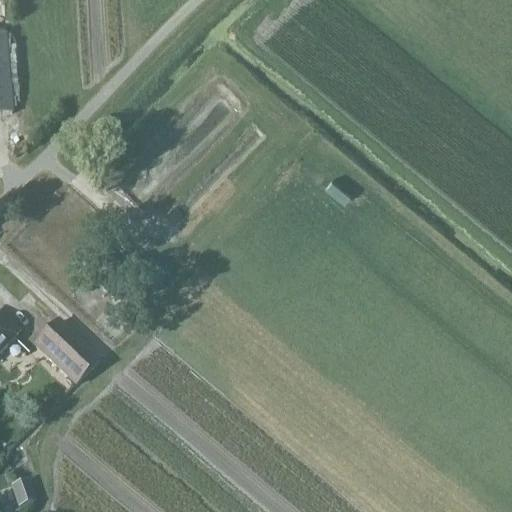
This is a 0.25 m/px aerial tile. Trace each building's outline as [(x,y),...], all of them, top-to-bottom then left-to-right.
[(5,27),(0,27),(0,115),(12,115),(5,27)] [(186,261),(201,255),(196,243),(181,249),(186,261)] [(0,356),(16,339),(0,323),(0,356)] [(100,362),(60,323),(35,349),(75,387),(100,362)] [(20,496),(30,494),(26,474),(16,476),(20,496)]
